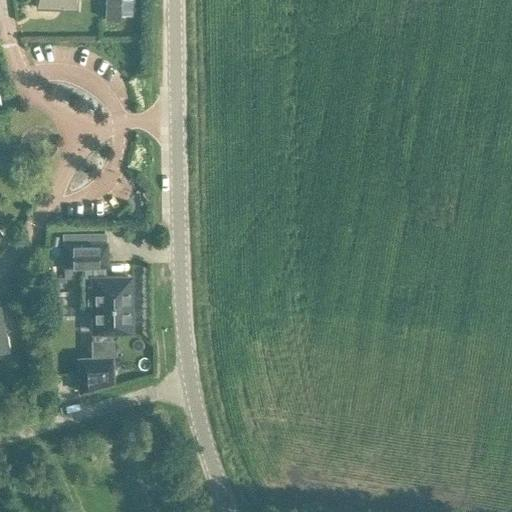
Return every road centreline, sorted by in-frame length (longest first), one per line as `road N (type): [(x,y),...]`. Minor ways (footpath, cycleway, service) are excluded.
road 1 (tertiary): [(182,393),(174,122)]
road 2 (unclassified): [(0,438),(140,396),(182,393)]
road 3 (residential): [(74,131),(71,158),(0,271)]
road 4 (residential): [(0,12),(20,78),(74,131)]
road 5 (tertiary): [(227,511),(182,393)]
road 6 (tertiary): [(174,122),(173,0)]
